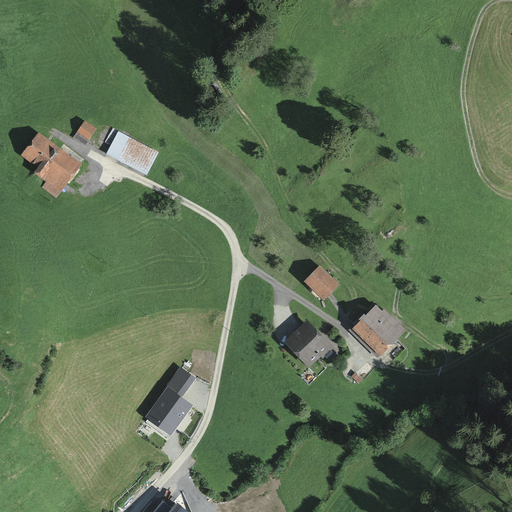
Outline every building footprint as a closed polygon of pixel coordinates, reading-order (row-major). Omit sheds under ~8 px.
[(96,128),(85,120),(77,132),(89,139),(96,128)] [(159,152),(118,130),(106,154),(147,175),(159,152)] [(56,195),(78,166),(39,137),(25,155),(41,167),(36,173),(48,181),(44,186),(56,195)] [(337,284),(322,269),(307,283),(322,298),(337,284)] [(378,308),(356,329),(381,355),(403,334),(378,308)] [(309,367),(328,348),(307,326),(288,345),(309,367)] [(195,378),(180,367),(144,415),(171,435),(194,404),(182,395),(195,378)] [(187,511),(177,503),(169,511),(187,511)]
